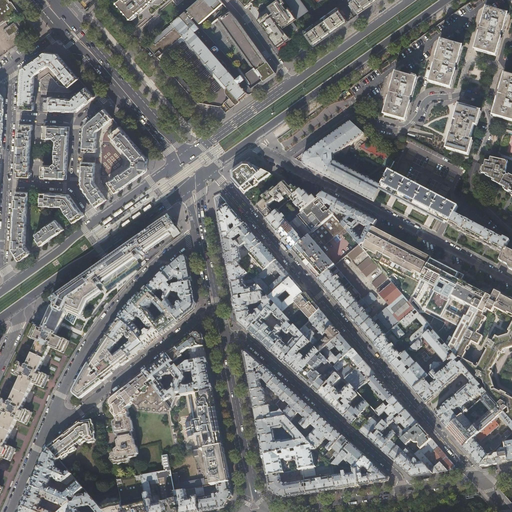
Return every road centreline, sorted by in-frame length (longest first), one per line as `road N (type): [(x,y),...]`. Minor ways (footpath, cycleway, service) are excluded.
road 1 (residential): [(210,169),(423,415)]
road 2 (residential): [(197,235),(104,322),(40,441)]
road 3 (residential): [(280,160),(510,281)]
road 4 (residential): [(226,335),(242,335),(407,490)]
road 5 (primary): [(250,139),(446,0)]
road 6 (residential): [(40,441),(211,313)]
road 7 (residential): [(458,95),(427,100),(399,130),(352,109),(280,160)]
road 8 (primary): [(17,306),(186,189)]
road 9 (primary): [(211,313),(244,511)]
road 10 (primary): [(266,511),(226,335)]
road 11 (residential): [(511,234),(468,190),(490,128),(484,98)]
road 12 (primary): [(407,2),(290,83)]
road 13 (primary): [(222,311),(201,176)]
road 14 (primary): [(290,83),(188,155)]
road 15 (secondary): [(407,490),(284,511)]
